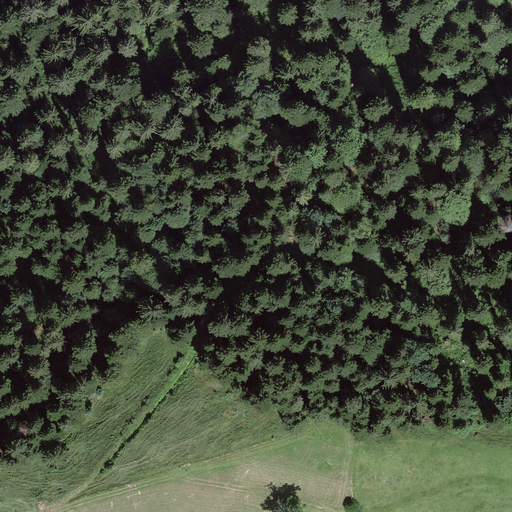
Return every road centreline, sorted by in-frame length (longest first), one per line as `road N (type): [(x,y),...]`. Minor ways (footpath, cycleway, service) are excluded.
road 1 (track): [(45,511),(104,466),(182,370),(215,305),(275,256),(298,254),(445,300),(511,287)]
road 2 (track): [(0,133),(151,41),(189,32),(298,41),(511,103)]
road 3 (track): [(328,511),(190,479),(46,510)]
road 4 (track): [(511,482),(457,481),(369,511)]
